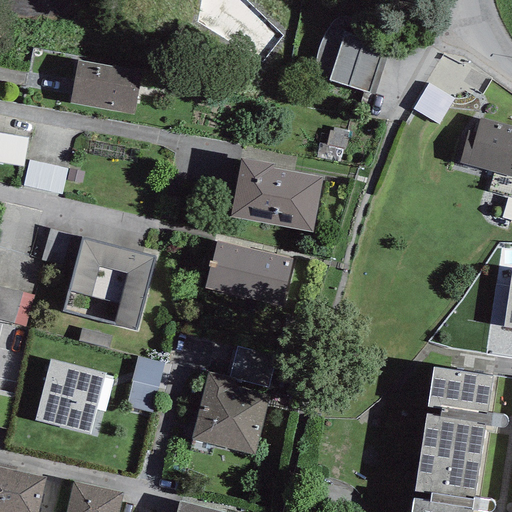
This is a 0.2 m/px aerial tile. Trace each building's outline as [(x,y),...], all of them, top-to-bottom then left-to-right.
[(351,0),(329,81),(370,93),(395,5),(376,0),(351,0)] [(142,73),(78,61),(70,103),(134,115),(142,73)] [(511,127),(480,119),(476,133),(468,130),(459,163),(511,177),(511,127)] [(27,138),(0,133),(0,162),(22,166),(27,138)] [(274,165),(241,159),(230,217),(315,229),(322,177),(274,168),(274,165)] [(67,168),(29,160),(23,186),(62,194),(67,168)] [(68,169),(66,180),(82,183),(84,172),(68,169)] [(511,199),(507,198),(501,219),(511,221),(511,199)] [(156,260),(83,239),(62,311),(135,332),(156,260)] [(291,261),(216,243),(205,288),(280,306),(291,261)] [(511,270),(503,327),(511,328),(511,270)] [(0,287),(0,320),(25,327),(33,296),(0,287)] [(108,350),(112,337),(81,328),(77,341),(108,350)] [(237,345),(229,378),(269,388),(277,355),(237,345)] [(133,382),(126,407),(152,413),(163,363),(137,356),(131,381),(133,382)] [(50,359),(34,421),(90,435),(105,373),(50,359)] [(471,511),(491,376),(432,368),(410,511),(471,511)] [(229,378),(208,373),(193,439),(253,455),(269,388),(229,378)] [(17,396),(0,391),(0,427),(9,430),(17,396)] [(38,511),(46,477),(0,467),(0,511),(38,511)] [(118,511),(122,496),(72,484),(65,511),(118,511)] [(220,511),(179,502),(176,511),(220,511)]
